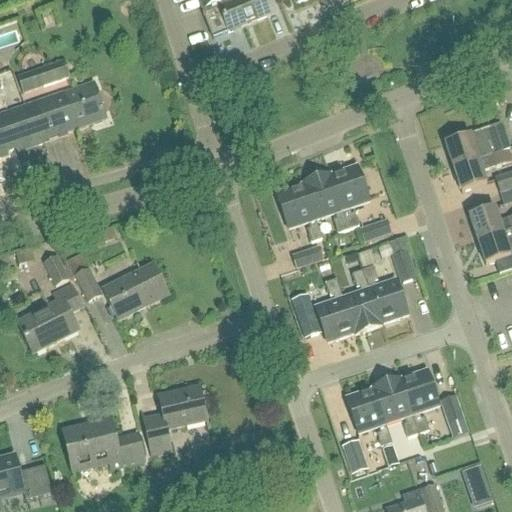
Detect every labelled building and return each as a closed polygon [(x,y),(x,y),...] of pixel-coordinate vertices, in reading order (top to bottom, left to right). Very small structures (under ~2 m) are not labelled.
[(196,0),(204,18),(203,19),(213,43),(269,19),(261,0),(196,0)] [(293,0),(296,8),(317,0),(293,0)] [(364,0),(366,8),(387,3),(386,0),(364,0)] [(4,46),(8,59),(28,53),(24,40),(4,46)] [(17,82),(23,97),(69,82),(64,66),(17,82)] [(59,142),(68,139),(66,135),(74,132),(75,135),(106,124),(93,87),(0,118),(0,162),(8,159),(7,156),(16,153),(17,156),(49,145),(48,142),(58,138),(59,142)] [(501,129),(445,148),(453,173),(509,154),(501,129)] [(511,167),(511,162),(509,154),(453,173),(462,198),(487,189),(482,177),(511,167)] [(330,180),(348,235),(359,231),(354,218),(351,219),(349,213),(369,207),(357,171),(330,180)] [(511,177),(495,184),(499,197),(511,192),(511,177)] [(303,189),(315,225),(316,225),(335,218),(337,224),(333,225),(338,239),(348,235),(330,180),(330,179),(302,188),(303,190),(303,189)] [(303,189),(303,190),(276,199),(288,234),(308,228),(310,233),(307,234),(311,248),(322,244),(316,225),(315,225),(303,189)] [(511,192),(499,197),(504,210),(511,207),(511,192)] [(477,246),(511,234),(511,221),(499,226),(495,213),(469,221),(477,246)] [(391,238),(387,225),(386,225),(360,234),(364,247),(391,238)] [(511,234),(477,246),(485,271),(495,268),(499,280),(511,276),(511,234)] [(416,283),(407,256),(403,244),(391,248),(395,260),(392,262),(401,288),(416,283)] [(323,265),(319,252),(292,261),(296,274),(323,265)] [(69,272),(67,273),(71,283),(74,281),(87,307),(102,299),(81,258),(66,266),(69,272)] [(57,290),(71,283),(67,273),(65,274),(59,261),(46,268),(57,290)] [(103,296),(117,325),(168,300),(153,271),(103,296)] [(381,330),(408,321),(396,285),(376,292),(374,286),(377,285),(373,272),(362,275),(381,330)] [(361,297),(342,303),(354,339),(354,340),(382,331),(381,330),(362,275),(351,279),(356,292),(360,291),(361,297)] [(342,303),(336,284),(325,288),(330,302),(333,300),(335,306),(315,312),(327,348),(354,339),(342,303)] [(59,290),(39,300),(45,313),(17,327),(33,360),(79,337),(70,320),(83,314),(72,292),(62,296),(59,290)] [(307,300),(292,305),(305,343),(320,338),(307,300)] [(400,385),(418,439),(429,436),(424,422),(421,423),(419,418),(439,411),(427,375),(400,385)] [(418,439),(400,385),(400,383),(372,393),(372,394),(373,394),(385,429),(405,423),(406,428),(403,429),(408,443),(418,439)] [(203,395),(199,395),(198,393),(159,402),(163,421),(143,426),(151,461),(171,457),(166,437),(207,428),(202,409),(206,408),(208,405),(206,397),(203,395)] [(392,448),(385,429),(373,394),(372,394),(346,403),(358,439),(378,432),(380,437),(376,438),(381,452),(392,448)] [(442,406),(455,443),(468,438),(456,401),(442,406)] [(145,466),(137,434),(115,440),(111,424),(63,436),(73,479),(110,470),(111,474),(145,466)] [(358,447),(343,452),(352,479),(367,474),(358,447)] [(0,501),(24,495),(27,505),(39,502),(41,511),(53,511),(50,500),(53,500),(46,470),(19,477),(15,461),(0,464),(0,501)] [(441,511),(435,490),(423,494),(422,494),(405,500),(407,507),(391,511),(441,511)]
